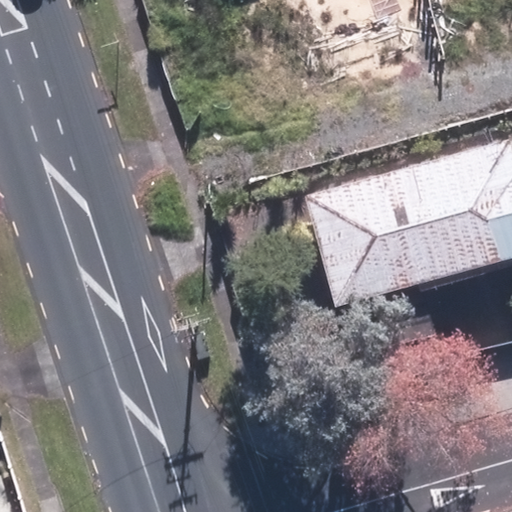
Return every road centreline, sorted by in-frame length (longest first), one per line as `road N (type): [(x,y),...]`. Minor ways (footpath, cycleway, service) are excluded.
road 1 (secondary): [(25,76),(178,511)]
road 2 (residential): [(511,460),(334,511)]
